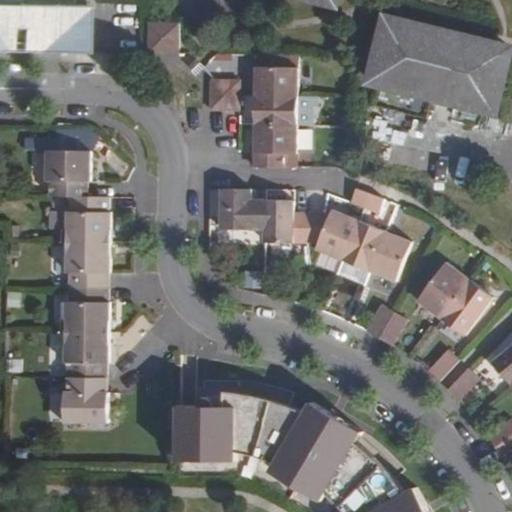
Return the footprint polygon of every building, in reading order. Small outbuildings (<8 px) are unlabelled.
[(0,0),(0,51),(27,52),(82,52),(83,6),(77,6),(76,0),(0,0)] [(343,0),(292,0),(340,12),(343,0)] [(511,72),(511,48),(383,17),(367,85),(501,118),(511,72)] [(176,24),(150,23),(150,33),(179,32),(179,24),(176,24)] [(179,32),(150,33),(150,53),(179,53),(179,32)] [(257,97),(300,97),(300,55),(257,55),(257,97)] [(226,112),(226,81),(212,81),(212,111),(226,112)] [(241,112),(240,97),(240,81),(226,81),(226,112),(241,112)] [(257,125),(299,125),(300,97),(257,97),(257,125)] [(256,168),(287,169),(286,154),(299,154),(299,125),(257,125),(257,153),(256,168)] [(55,145),(86,145),(86,136),(55,136),(55,145)] [(52,191),(73,192),(89,191),(89,176),(92,175),(92,145),(86,145),(55,145),(49,145),(48,176),(52,176),(52,191)] [(396,147),(393,168),(462,177),(465,157),(396,147)] [(253,189),(223,188),(223,229),(266,230),(267,199),(253,199),(253,189)] [(263,188),(263,197),(293,198),(293,188),(263,188)] [(352,202),(366,207),(381,214),(387,200),(377,195),(357,190),(352,202)] [(69,238),(112,237),(112,206),(110,206),(111,191),(89,191),(73,192),(73,207),(69,207),(69,238)] [(267,199),(266,230),(266,243),(309,243),(309,213),(295,212),(295,199),(286,199),(267,199)] [(309,213),(309,243),(321,243),(318,249),(345,260),(360,221),(333,210),(332,213),(309,213)] [(360,221),(345,260),(372,270),(387,231),(360,221)] [(387,231),(372,270),(399,282),(414,243),(387,231)] [(68,284),(108,283),(108,268),(112,268),(112,237),(69,238),(68,284)] [(216,250),(210,256),(225,273),(232,267),(216,250)] [(420,303),(443,319),(471,280),(448,263),(420,303)] [(232,267),(225,273),(243,294),(248,287),(232,267)] [(471,280),(443,319),(466,336),(495,297),(471,280)] [(68,330),(111,330),(111,297),(107,297),(108,283),(68,284),(68,330)] [(384,305),(369,331),(382,338),(397,312),(384,305)] [(397,312),(382,338),(392,344),(407,318),(397,312)] [(67,376),(105,375),(105,363),(110,363),(111,330),(68,330),(67,376)] [(511,347),(495,362),(511,383),(511,347)] [(452,349),(430,372),(441,382),(462,360),(452,349)] [(472,368),(450,391),(460,401),(481,378),(472,368)] [(104,391),(105,375),(67,376),(67,390),(64,390),(64,423),(109,424),(109,391),(104,391)] [(426,511),(412,483),(403,488),(352,441),(359,430),(306,401),(302,408),(293,404),(281,400),(267,395),(253,392),(241,389),(229,386),(220,385),(219,399),(172,399),(171,455),(233,455),(233,445),(274,457),(268,467),(318,497),(322,490),(345,511),(426,511)] [(506,422),(493,431),(497,436),(510,426),(506,422)] [(493,431),(488,435),(497,448),(511,438),(511,424),(510,426),(497,436),(493,431)] [(511,438),(497,448),(503,458),(511,452),(511,438)]
